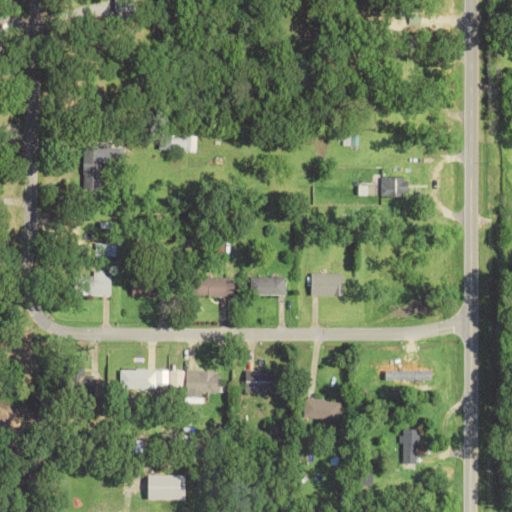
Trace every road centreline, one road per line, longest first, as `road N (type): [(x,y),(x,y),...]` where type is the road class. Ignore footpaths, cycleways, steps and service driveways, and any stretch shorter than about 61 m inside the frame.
road 1 (residential): [(469,339),(72,347),(40,331),(45,0)]
road 2 (secondary): [(469,511),(469,0)]
